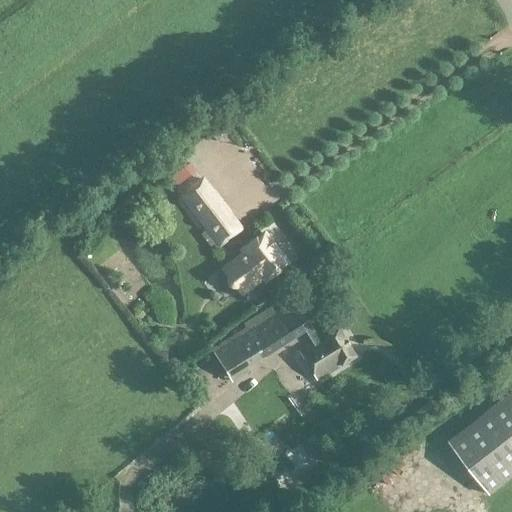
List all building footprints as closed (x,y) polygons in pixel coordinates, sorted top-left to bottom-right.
[(220,245),(240,229),(202,179),(182,195),(220,245)] [(246,253),(224,270),(241,292),(263,275),(266,279),(287,263),(263,233),(243,249),(246,253)] [(311,284),(294,295),(301,307),(318,296),(311,284)] [(214,352),(230,378),(305,331),(312,343),(318,339),(307,322),(301,325),(289,305),(214,352)] [(356,357),(337,327),(318,339),(312,343),(298,351),(317,381),(356,357)] [(511,394),(449,444),(489,495),(511,477),(511,394)] [(345,508),(368,495),(363,486),(340,499),(345,508)]
